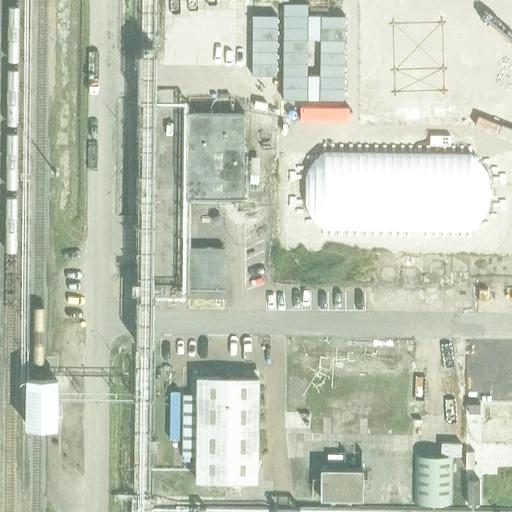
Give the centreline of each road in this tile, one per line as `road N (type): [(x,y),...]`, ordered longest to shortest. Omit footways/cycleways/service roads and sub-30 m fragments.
road 1 (unclassified): [(97,511),(105,0)]
road 2 (unknown): [(100,310),(511,307)]
